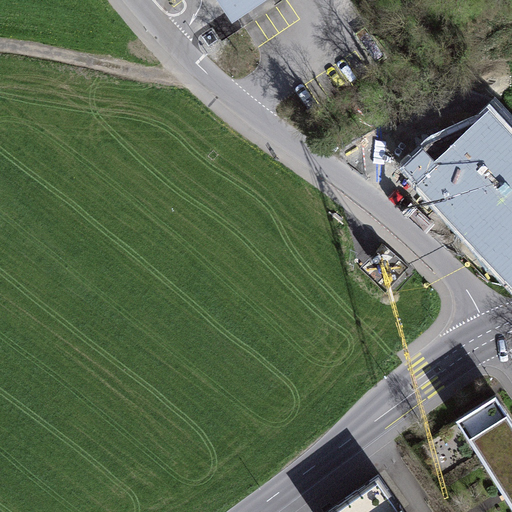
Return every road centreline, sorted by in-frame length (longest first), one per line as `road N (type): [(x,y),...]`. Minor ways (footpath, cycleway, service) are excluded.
road 1 (residential): [(136,0),(238,105),(339,173),(413,236),(497,331)]
road 2 (tertiary): [(251,511),(497,331)]
